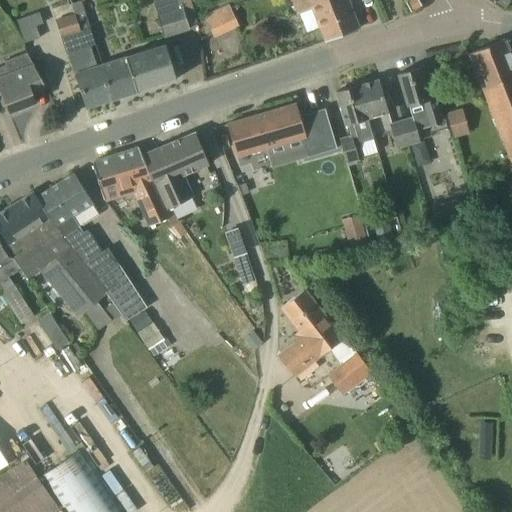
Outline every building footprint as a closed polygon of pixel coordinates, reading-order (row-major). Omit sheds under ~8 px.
[(326,42),(359,28),(348,0),(292,0),(298,12),(312,6),(326,42)] [(419,0),(410,0),(408,2),(408,1),(406,2),(411,12),(413,11),(412,10),(421,5),(423,6),(423,4),(422,4),(419,0)] [(491,0),(502,8),(508,0),(491,0)] [(80,30),(90,26),(82,1),(72,4),(75,15),(80,30)] [(205,14),(215,37),(239,25),(229,4),(205,14)] [(160,27),(187,18),(183,7),(157,16),(160,27)] [(194,10),(185,13),(187,18),(189,25),(198,22),(194,10)] [(36,25),(33,14),(16,19),(25,42),(40,37),(36,25)] [(61,36),(80,30),(75,15),(56,21),(61,36)] [(511,158),(511,58),(504,39),(470,53),(511,158)] [(102,64),(113,99),(177,79),(166,44),(102,64)] [(113,99),(102,64),(97,66),(91,47),(69,54),(86,108),(113,99)] [(0,66),(0,88),(9,112),(12,111),(11,108),(17,106),(19,111),(33,106),(32,103),(36,102),(32,91),(45,85),(27,52),(5,61),(6,64),(0,66)] [(435,96),(428,97),(420,67),(398,74),(407,106),(409,105),(413,117),(401,121),(408,144),(420,140),(416,129),(443,122),(435,96)] [(357,85),(367,119),(367,118),(389,112),(379,79),(357,85)] [(373,138),(367,119),(357,85),(337,91),(345,125),(354,123),(359,142),(373,138)] [(324,131),(318,112),(300,117),(296,103),(228,123),(238,157),(324,131)] [(451,138),(469,131),(459,106),(442,113),(451,138)] [(397,147),(408,144),(401,121),(390,124),(397,147)] [(142,154),(172,204),(192,196),(184,175),(209,164),(195,132),(142,154)] [(358,159),(353,144),(351,136),(340,139),(348,162),(358,159)] [(172,204),(142,154),(140,148),(93,162),(105,199),(135,190),(151,225),(164,218),(179,238),(187,232),(173,213),(169,205),(172,204)] [(69,243),(85,263),(102,252),(87,229),(84,231),(81,226),(99,214),(92,203),(94,202),(74,172),(37,196),(69,243)] [(37,196),(34,191),(0,212),(0,231),(18,259),(27,253),(39,271),(41,270),(78,315),(107,293),(108,292),(98,279),(85,263),(69,243),(37,196)] [(483,202),(484,194),(476,193),(475,201),(483,202)] [(447,202),(451,216),(464,213),(459,199),(447,202)] [(367,239),(362,223),(345,228),(349,244),(367,239)] [(375,227),(379,241),(394,236),(393,234),(389,223),(375,227)] [(8,257),(0,244),(0,285),(4,292),(2,294),(21,323),(34,315),(8,276),(20,269),(13,258),(8,257)] [(244,287),(257,282),(248,256),(235,260),(244,287)] [(108,292),(107,293),(127,321),(142,310),(130,293),(123,282),(120,283),(111,270),(98,279),(108,292)] [(344,336),(307,288),(279,308),(298,332),(297,338),(278,353),(295,376),(330,350),(340,363),(328,373),(344,394),(373,372),(357,351),(344,336)] [(104,309),(113,321),(122,315),(113,303),(104,309)] [(130,320),(138,332),(153,323),(145,310),(130,320)] [(57,349),(68,341),(50,314),(39,321),(57,349)] [(99,387),(89,392),(99,412),(109,407),(99,387)] [(143,475),(158,467),(144,443),(130,452),(143,475)] [(0,469),(10,463),(0,447),(0,469)] [(124,511),(82,448),(43,473),(68,511),(124,511)] [(0,511),(50,511),(60,506),(28,460),(0,478),(0,511)]
